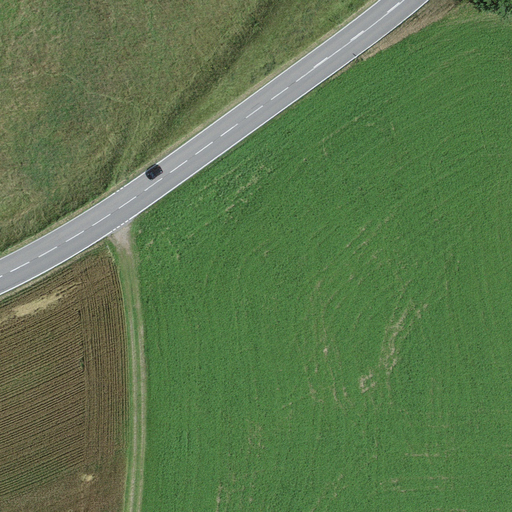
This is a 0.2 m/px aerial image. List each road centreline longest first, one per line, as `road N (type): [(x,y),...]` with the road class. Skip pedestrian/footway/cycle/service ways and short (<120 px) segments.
road 1 (secondary): [(0,276),(127,203),(404,0)]
road 2 (track): [(134,511),(136,353),(124,205)]
